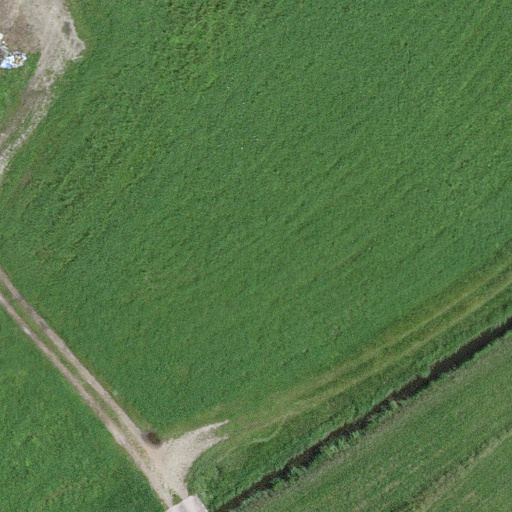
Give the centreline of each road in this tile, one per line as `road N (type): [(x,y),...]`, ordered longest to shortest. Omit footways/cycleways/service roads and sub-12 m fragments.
road 1 (track): [(511,271),(338,384),(154,468)]
road 2 (track): [(176,511),(154,468),(0,283)]
